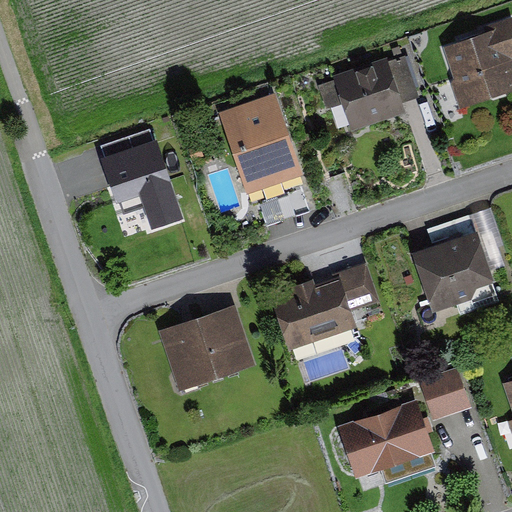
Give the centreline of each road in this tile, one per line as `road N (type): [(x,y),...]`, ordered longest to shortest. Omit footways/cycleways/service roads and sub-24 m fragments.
road 1 (residential): [(98,318),(511,179)]
road 2 (unclassified): [(98,318),(0,37)]
road 3 (unclassified): [(162,511),(98,318)]
